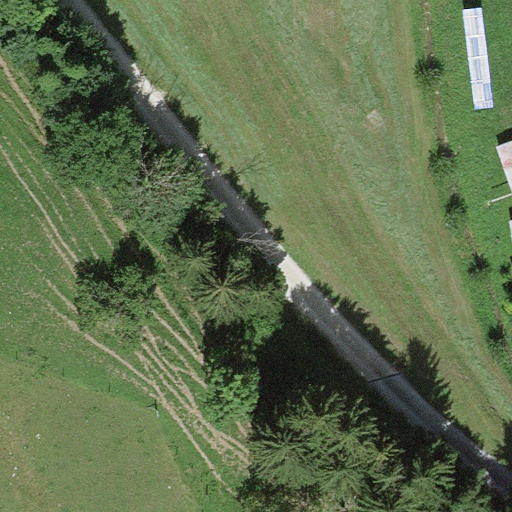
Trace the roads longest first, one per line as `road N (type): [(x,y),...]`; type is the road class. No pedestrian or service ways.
road 1 (track): [(400,408),(285,296),(53,0)]
road 2 (residential): [(511,500),(400,408)]
